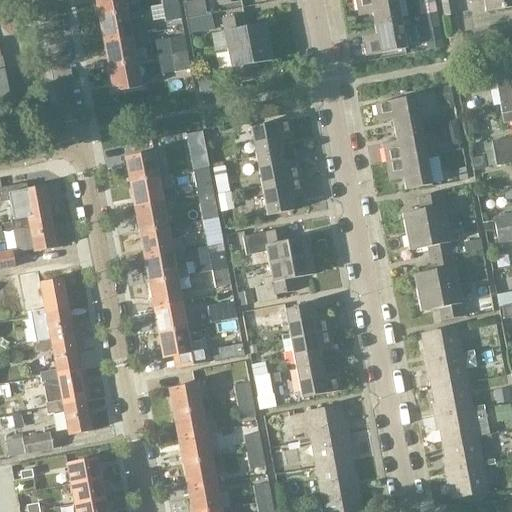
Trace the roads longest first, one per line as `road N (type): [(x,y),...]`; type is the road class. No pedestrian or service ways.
road 1 (residential): [(409,511),(312,0)]
road 2 (residential): [(149,511),(74,146)]
road 3 (residential): [(74,146),(46,0)]
